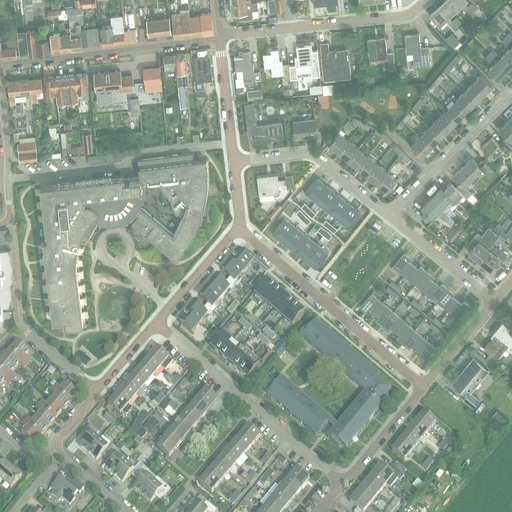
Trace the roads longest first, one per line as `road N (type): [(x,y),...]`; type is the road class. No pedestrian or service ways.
road 1 (residential): [(344,485),(156,322)]
road 2 (residential): [(425,385),(238,228)]
road 3 (residential): [(0,67),(221,39)]
road 4 (residential): [(221,39),(409,14),(425,0)]
road 5 (residential): [(392,217),(312,153),(234,162)]
road 6 (residential): [(392,217),(511,90)]
road 7 (residential): [(0,72),(7,221)]
road 8 (residential): [(498,300),(392,217)]
road 9 (residential): [(344,485),(425,385)]
road 10 (residential): [(156,322),(238,228)]
road 11 (residential): [(234,162),(221,39)]
